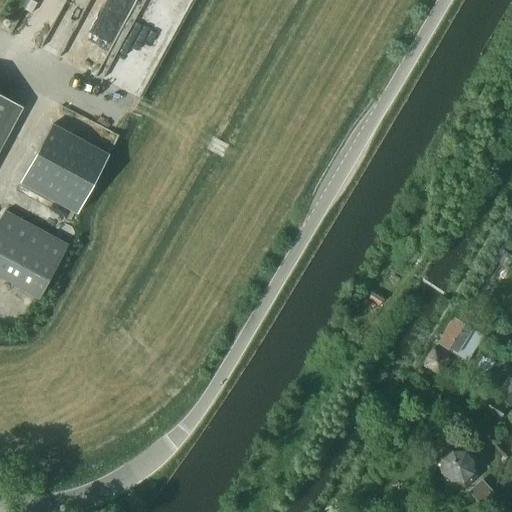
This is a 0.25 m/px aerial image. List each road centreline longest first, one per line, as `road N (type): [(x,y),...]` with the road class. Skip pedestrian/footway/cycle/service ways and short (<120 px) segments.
road 1 (unclassified): [(0,506),(74,501),(125,480),(177,437),(221,379),(444,0)]
road 2 (track): [(0,47),(227,153)]
